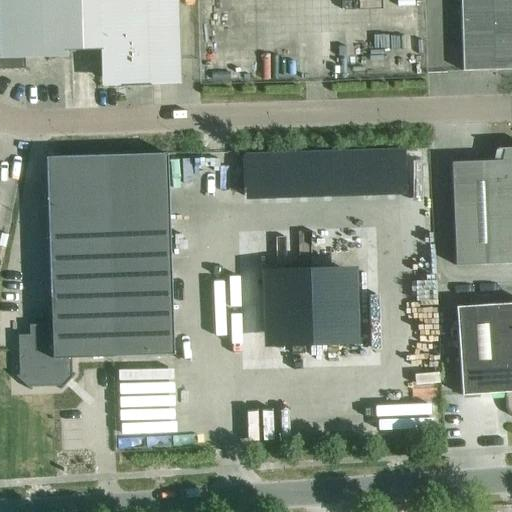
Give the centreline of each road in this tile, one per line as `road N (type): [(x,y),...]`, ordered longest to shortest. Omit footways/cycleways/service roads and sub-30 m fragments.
road 1 (residential): [(0,118),(32,127),(511,108)]
road 2 (residential): [(26,511),(511,479)]
